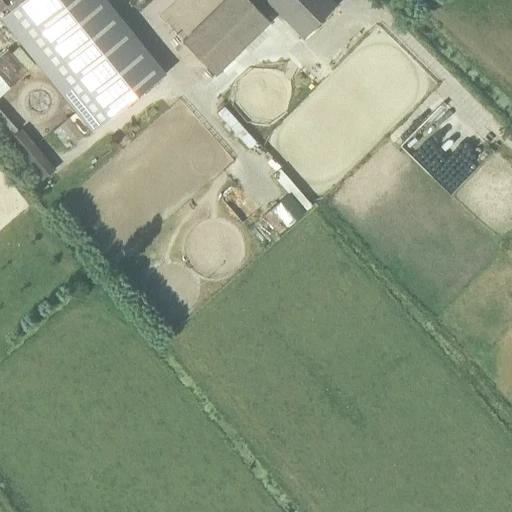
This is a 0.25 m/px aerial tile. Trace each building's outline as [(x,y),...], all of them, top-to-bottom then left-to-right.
[(4,0),(3,1),(6,6),(12,13),(3,20),(76,111),(91,130),(93,133),(166,74),(106,0),(4,0)] [(128,0),(139,12),(152,0),(128,0)] [(219,77),(272,24),(249,0),(227,0),(184,42),(219,77)] [(266,0),(305,40),(338,7),(331,0),(266,0)] [(0,131),(8,141),(19,131),(0,110),(0,131)] [(43,181),(56,170),(23,131),(9,142),(43,181)]
